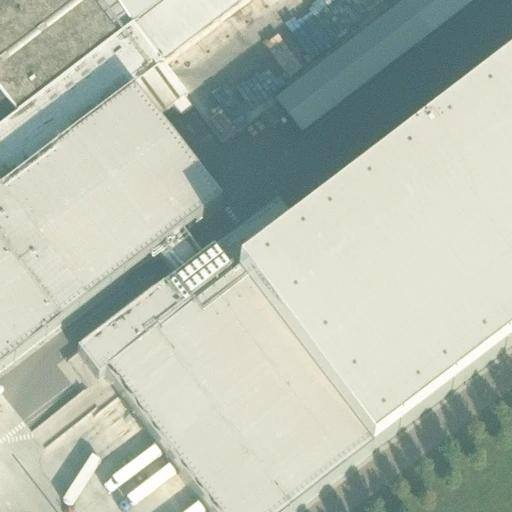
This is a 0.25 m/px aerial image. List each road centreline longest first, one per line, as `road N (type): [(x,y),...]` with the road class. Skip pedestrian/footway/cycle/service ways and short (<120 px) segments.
road 1 (unknown): [(43,511),(20,444),(33,387),(52,364),(161,274),(511,30)]
road 2 (unknown): [(321,511),(511,376)]
